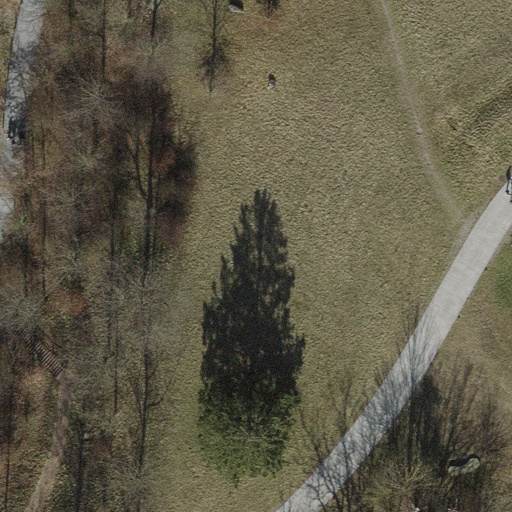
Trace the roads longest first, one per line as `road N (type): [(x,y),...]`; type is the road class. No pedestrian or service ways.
road 1 (track): [(298,511),(352,455),(403,382),(511,200)]
road 2 (track): [(382,0),(429,160),(453,206),(484,240)]
